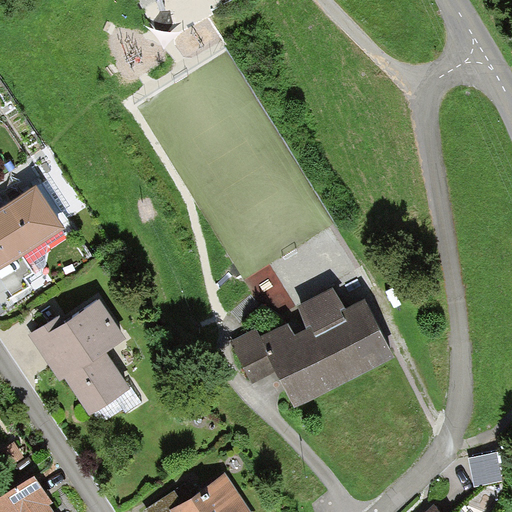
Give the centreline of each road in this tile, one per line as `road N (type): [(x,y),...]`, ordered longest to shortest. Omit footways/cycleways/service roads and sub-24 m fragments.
road 1 (residential): [(379,511),(423,470),(452,421),(457,367),(424,113),(427,88),(481,50)]
road 2 (residential): [(0,364),(98,511)]
